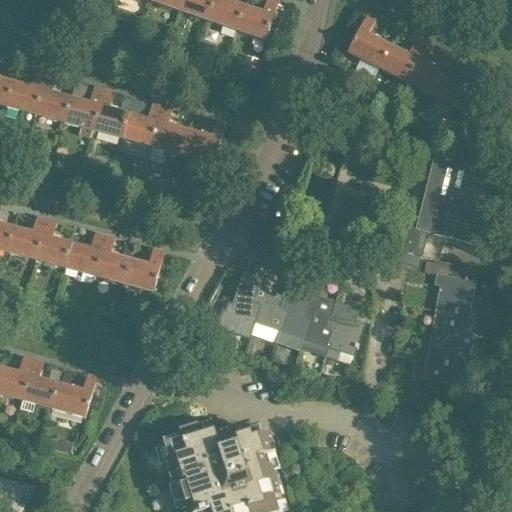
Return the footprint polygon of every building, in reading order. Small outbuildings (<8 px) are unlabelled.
[(151,0),(150,4),(178,13),(183,0),(151,0)] [(183,0),(178,13),(207,23),(214,0),(183,0)] [(214,0),(207,23),(235,33),(243,9),(225,3),(226,0),(214,0)] [(243,9),(235,33),(265,43),(279,3),(269,0),(267,0),(263,16),(243,9)] [(348,55),(379,71),(390,49),(368,37),(375,22),(367,18),(348,55)] [(379,71),(406,85),(425,47),(415,42),(408,57),(390,49),(379,71)] [(406,85),(433,98),(444,76),(426,67),(434,52),(425,47),(406,85)] [(247,56),(244,65),(261,71),(264,62),(247,56)] [(444,76),(433,98),(460,112),(479,74),(469,69),(462,85),(444,76)] [(5,109),(34,117),(45,77),(35,74),(31,90),(12,85),(5,109)] [(34,117),(63,125),(70,101),(51,96),(55,79),(45,77),(34,117)] [(0,107),(5,109),(12,85),(0,81),(0,107)] [(63,125),(92,133),(104,93),(93,90),(89,106),(70,101),(63,125)] [(92,133),(122,141),(128,117),(109,112),(113,95),(104,93),(92,133)] [(122,141),(150,149),(162,108),(151,106),(147,122),(128,117),(122,141)] [(150,149),(179,157),(186,133),(167,128),(172,111),(162,108),(150,149)] [(211,140),(186,133),(179,157),(214,167),(225,126),(215,123),(211,140)] [(473,123),(468,144),(481,148),(486,126),(473,123)] [(319,133),(348,141),(351,130),(338,125),(320,129),(319,133)] [(435,237),(475,248),(493,178),(427,161),(423,175),(449,181),(435,237)] [(207,199),(208,192),(193,188),(191,196),(207,199)] [(6,255),(35,263),(46,222),(36,219),(32,236),(12,231),(6,255)] [(35,263),(64,271),(71,247),(52,241),(56,225),(46,222),(35,263)] [(0,253),(6,255),(12,231),(0,227),(0,253)] [(427,235),(405,230),(399,253),(402,253),(408,255),(414,256),(419,258),(420,258),(427,235)] [(64,271),(93,279),(105,238),(95,235),(90,252),(71,247),(64,271)] [(93,279),(122,287),(129,263),(110,257),(114,241),(105,238),(93,279)] [(388,261),(394,263),(396,252),(391,250),(388,261)] [(148,268),(129,263),(122,287),(152,295),(163,254),(153,251),(148,268)] [(399,253),(396,252),(394,263),(399,264),(402,253),(399,253)] [(402,253),(399,264),(400,264),(405,266),(408,255),(402,253)] [(414,256),(408,255),(405,266),(406,266),(411,267),(414,256)] [(411,267),(412,267),(417,268),(419,258),(414,256),(411,267)] [(295,258),(291,270),(299,273),(303,261),(295,258)] [(282,259),(280,269),(290,271),(293,261),(282,259)] [(424,275),(433,276),(435,265),(425,263),(424,275)] [(339,283),(344,269),(330,264),(325,278),(339,283)] [(254,279),(260,281),(263,269),(254,266),(250,278),(254,279)] [(234,303),(230,317),(254,325),(266,294),(268,286),(259,283),(257,291),(251,289),(254,279),(250,278),(244,276),(238,293),(234,292),(231,302),(234,303)] [(441,288),(436,313),(448,316),(449,311),(451,312),(451,307),(470,311),(479,313),(482,299),(472,298),(475,284),(437,277),(435,287),(441,288)] [(266,294),(254,325),(279,334),(290,302),(266,294)] [(290,302),(279,334),(304,342),(315,311),(318,303),(308,300),(305,308),(290,302)] [(436,313),(431,339),(443,341),(444,337),(446,337),(447,333),(465,336),(470,311),(451,307),(451,312),(449,311),(448,316),(436,313)] [(304,342),(301,351),(326,359),(328,351),(339,319),(315,311),(304,342)] [(364,328),(339,319),(328,351),(353,359),(364,328)] [(431,339),(426,364),(439,366),(439,362),(441,363),(442,358),(460,361),(465,336),(447,333),(446,337),(444,337),(443,341),(431,339)] [(439,366),(426,364),(425,370),(415,368),(413,379),(456,387),(460,361),(442,358),(441,363),(439,362),(439,366)] [(0,397),(22,403),(34,363),(23,360),(18,377),(0,371),(0,397)] [(22,403),(20,411),(32,414),(34,407),(50,411),(57,388),(48,385),(39,382),(43,365),(34,363),(22,403)] [(52,369),(48,385),(57,388),(62,372),(52,369)] [(74,376),(63,373),(59,388),(70,391),(74,376)] [(57,388),(50,411),(84,421),(96,380),(86,377),(81,394),(70,391),(59,388),(57,388)] [(180,439),(162,444),(163,448),(159,449),(159,450),(154,451),(159,467),(164,466),(171,489),(178,487),(185,508),(180,509),(181,511),(277,511),(275,501),(280,499),(267,459),(275,456),(269,437),(251,442),(248,431),(232,435),(231,431),(214,436),(210,425),(197,429),(195,422),(177,428),(180,439)] [(53,452),(56,443),(45,440),(43,449),(53,452)] [(8,478),(25,483),(27,475),(10,470),(8,478)] [(0,511),(21,511),(35,493),(0,483),(0,511)]
